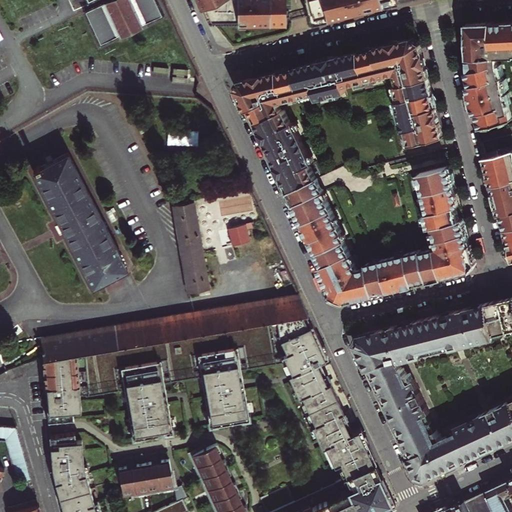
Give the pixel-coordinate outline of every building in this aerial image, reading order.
[(106,0),(90,8),(105,40),(125,31),(147,21),(146,21),(166,12),(161,0),(106,0)] [(196,0),(199,5),(201,4),(208,18),(236,18),(236,24),(244,24),(244,22),(269,22),(269,20),(285,20),(285,16),(288,16),(288,9),(285,9),(284,0),(196,0)] [(303,0),(307,14),(309,21),(395,0),(303,0)] [(510,118),(511,116),(511,112),(510,104),(511,103),(511,102),(510,93),(507,93),(507,91),(509,90),(507,80),(504,80),(503,77),(506,76),(504,67),(501,68),(501,60),(509,60),(509,62),(511,62),(511,21),(467,23),(468,33),(468,37),(469,56),(468,56),(470,68),(467,68),(468,83),(470,91),(471,97),(475,111),(478,110),(481,124),(483,124),(484,125),(492,124),(492,122),(501,120),(502,122),(510,119),(510,118)] [(410,143),(444,135),(440,117),(438,111),(436,112),(433,100),(427,77),(430,76),(428,69),(426,61),(421,42),(412,37),(348,52),(274,70),(240,79),(236,87),(244,105),(249,103),(252,109),(249,110),(252,116),(255,115),(261,128),(258,129),(261,135),(264,134),(268,144),(264,146),(267,154),(273,167),(278,165),(279,166),(276,167),(279,173),(281,172),(286,181),(283,183),(286,189),(289,187),(289,188),(315,176),(309,163),(312,161),(311,159),(315,158),(312,152),(308,153),(296,128),(300,126),(297,120),(294,121),(293,120),(290,121),(284,107),(281,109),(278,101),(283,99),(291,97),(292,101),(316,95),(316,97),(323,96),(324,99),(340,95),(340,92),(345,90),(344,84),(356,81),(357,85),(377,80),(376,76),(395,72),(398,84),(392,85),(395,95),(398,94),(400,99),(393,100),(395,110),(399,110),(404,129),(407,128),(408,133),(404,134),(407,144),(410,143)] [(508,240),(511,254),(511,147),(485,153),(491,180),(493,188),(498,206),(499,212),(501,212),(505,227),(507,226),(509,233),(510,239),(508,240)] [(69,148),(32,167),(92,285),(129,266),(69,148)] [(317,175),(315,176),(289,188),(295,202),(294,202),(295,205),(293,206),(296,211),(297,211),(302,220),(311,240),(309,241),(312,246),(313,245),(316,251),(315,252),(321,265),(320,265),(332,293),(341,297),(347,300),(372,293),(394,288),(414,283),(414,282),(428,278),(428,280),(471,269),(476,263),(473,251),(472,247),(471,243),(469,244),(463,217),(458,218),(455,205),(459,204),(458,197),(457,194),(450,164),(418,172),(419,174),(416,174),(418,181),(421,181),(424,193),(421,194),(422,200),(425,200),(428,211),(425,212),(425,213),(422,213),(424,221),(427,220),(429,226),(433,225),(434,227),(430,228),(431,235),(435,234),(437,242),(435,243),(435,247),(427,249),(421,250),(421,249),(405,253),(404,250),(398,251),(399,254),(381,259),(380,256),(374,257),(374,260),(367,262),(368,266),(357,268),(354,261),(356,259),(353,253),(351,254),(344,239),(345,239),(344,237),(347,236),(344,230),(341,231),(337,223),(340,221),(337,215),(334,216),(325,197),(328,196),(325,190),(323,191),(322,190),(324,189),(317,175)] [(178,242),(187,292),(209,289),(194,200),(179,203),(172,204),(178,242)] [(250,223),(227,229),(231,246),(249,241),(246,229),(251,228),(250,223)] [(75,352),(271,318),(308,312),(299,292),(40,332),(44,357),(75,352)] [(511,295),(450,310),(359,332),(354,342),(366,367),(372,366),(374,369),(382,386),(379,387),(382,392),(384,391),(386,395),(388,400),(386,401),(393,417),(394,420),(396,420),(402,432),(401,433),(408,449),(410,453),(407,455),(416,473),(421,475),(427,477),(443,470),(442,467),(445,466),(458,460),(459,463),(479,454),(478,451),(484,448),(490,446),(493,444),(494,446),(501,443),(500,441),(511,435),(511,397),(480,412),(481,415),(472,419),(473,420),(460,426),(461,429),(453,433),(452,432),(443,436),(440,432),(439,433),(436,427),(434,429),(426,412),(430,410),(415,377),(413,377),(411,371),(408,371),(405,365),(403,366),(400,359),(413,355),(413,354),(423,351),(423,348),(451,341),(452,345),(461,343),(462,344),(488,338),(488,336),(498,333),(497,332),(511,327),(511,295)] [(316,329),(308,312),(271,318),(286,350),(280,353),(283,362),(290,376),(291,379),(298,394),(301,392),(304,399),(301,400),(304,407),(307,405),(309,409),(305,411),(308,417),(312,416),(314,421),(312,422),(313,424),(309,426),(312,432),(316,431),(319,438),(321,442),(322,445),(331,464),(334,463),(340,460),(342,465),(338,467),(341,473),(345,471),(345,473),(339,476),(340,478),(336,480),(295,499),(267,511),(370,511),(387,505),(395,501),(382,473),(381,473),(378,467),(377,463),(375,460),(376,459),(361,426),(353,429),(351,426),(350,423),(341,404),(342,404),(330,379),(329,379),(323,365),(322,362),(320,359),(328,355),(324,345),(316,329)] [(238,345),(242,369),(281,362),(283,362),(280,353),(286,350),(271,318),(75,352),(80,393),(86,393),(87,396),(109,392),(111,392),(124,389),(120,365),(162,359),(166,382),(187,378),(201,376),(197,352),(238,345)] [(238,345),(197,352),(201,376),(205,396),(208,419),(207,420),(208,425),(208,427),(218,425),(217,423),(240,420),(241,421),(250,419),(250,418),(249,412),(247,413),(243,388),(242,384),(242,380),(240,369),(242,369),(238,345)] [(80,393),(75,352),(44,357),(44,359),(44,360),(45,367),(46,384),(47,394),(49,420),(74,417),(74,409),(82,408),(81,400),(81,397),(80,393)] [(120,365),(124,389),(127,410),(131,433),(130,433),(131,440),(141,438),(140,437),(163,433),(164,434),(173,433),(172,426),(171,426),(166,402),(165,397),(165,393),(163,383),(166,382),(162,359),(120,365)] [(6,439),(7,438),(8,425),(0,424),(0,429),(0,438),(0,439),(6,439)] [(7,438),(19,435),(16,426),(8,425),(7,438)] [(79,442),(76,433),(50,434),(52,452),(52,459),(54,474),(57,486),(64,511),(102,511),(99,499),(96,500),(88,473),(92,473),(90,466),(86,466),(85,449),(84,441),(79,442)] [(8,446),(21,443),(20,439),(19,435),(7,438),(6,439),(8,446)] [(196,466),(219,455),(217,451),(219,450),(216,442),(192,453),(190,454),(196,466)] [(10,454),(23,450),(22,446),(21,443),(8,446),(10,454)] [(12,461),(25,457),(24,454),(23,450),(10,454),(12,461)] [(202,478),(226,466),(223,459),(221,460),(219,455),(196,466),(202,478)] [(14,468),(28,464),(27,461),(25,457),(12,461),(14,468)] [(130,493),(137,492),(173,486),(169,461),(169,459),(160,460),(161,462),(151,464),(150,462),(145,463),(136,464),(136,467),(126,468),(126,466),(118,467),(120,479),(122,492),(123,495),(130,493)] [(29,479),(32,478),(30,473),(28,464),(14,468),(15,473),(27,479),(29,479)] [(207,489),(230,479),(227,473),(229,472),(226,466),(202,478),(207,489)] [(212,501),(237,489),(234,481),(231,482),(230,479),(207,489),(212,501)] [(511,496),(511,481),(511,479),(501,484),(509,498),(511,496)] [(499,511),(511,511),(511,504),(509,498),(501,484),(497,486),(488,490),(499,511)] [(137,492),(130,493),(131,496),(151,492),(174,489),(178,488),(177,486),(177,485),(173,486),(162,488),(149,490),(137,492)] [(174,489),(177,501),(169,504),(154,511),(152,511),(179,511),(186,509),(181,499),(186,496),(181,485),(177,486),(178,488),(174,489)] [(212,501),(217,511),(240,501),(238,496),(240,495),(237,489),(212,501)] [(499,511),(488,490),(479,494),(466,500),(472,511),(499,511)] [(11,510),(39,503),(38,499),(10,507),(11,510)] [(472,511),(466,500),(459,503),(448,508),(450,511),(472,511)] [(240,501),(217,511),(246,511),(248,511),(244,504),(242,505),(240,501)] [(41,511),(39,503),(11,510),(11,511),(41,511)]
